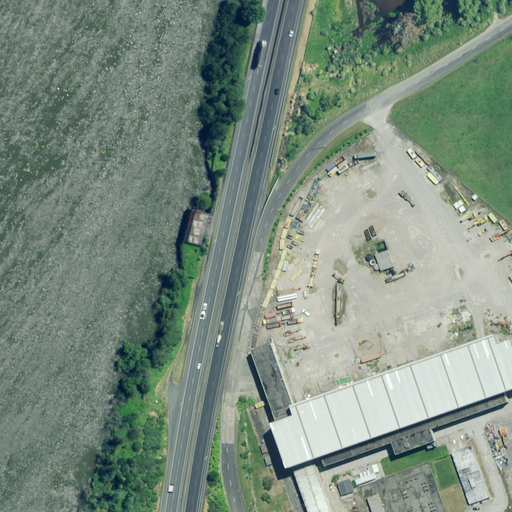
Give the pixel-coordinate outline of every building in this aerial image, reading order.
[(182,241),(202,246),(211,214),(191,209),(182,241)] [(394,267),(388,251),(376,255),(381,271),(394,267)] [(333,511),(315,458),(511,386),(511,336),(501,340),(497,329),(296,402),(274,340),(253,348),(310,511),(333,511)] [(490,496),(473,447),(453,454),(470,504),(490,496)] [(375,474),(355,480),(357,485),(377,479),(375,474)] [(355,493),(351,479),(338,483),(342,496),(355,493)] [(384,511),(378,494),(367,498),(371,511),(384,511)]
